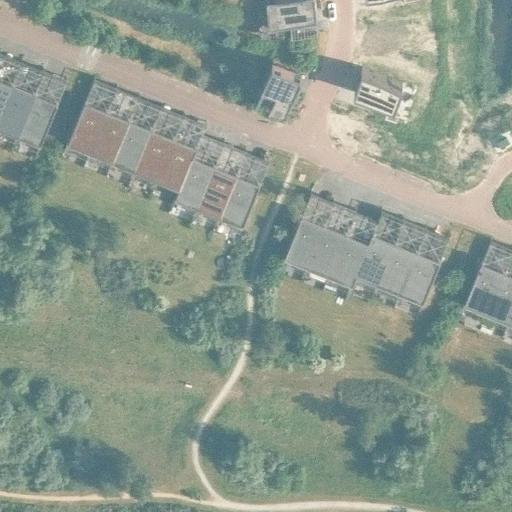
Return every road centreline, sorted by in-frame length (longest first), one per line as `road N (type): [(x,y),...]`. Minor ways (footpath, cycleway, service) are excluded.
road 1 (residential): [(312,160),(0,32)]
road 2 (residential): [(493,231),(312,160)]
road 3 (residential): [(346,0),(346,56),(312,160)]
